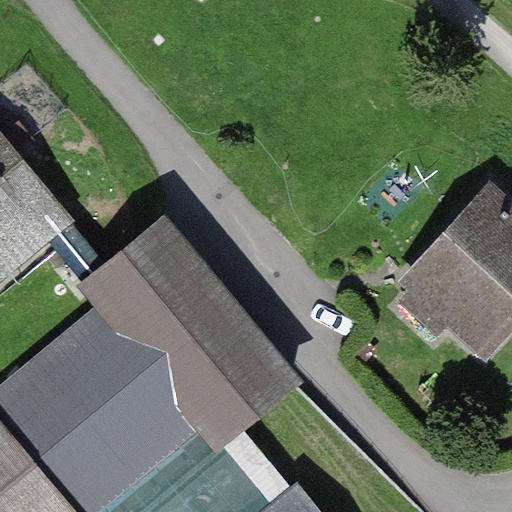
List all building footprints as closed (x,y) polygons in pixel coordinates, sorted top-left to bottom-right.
[(65,287),(102,255),(0,137),(0,289),(39,256),(65,287)] [(511,342),(511,221),(482,192),(394,282),(485,370),(511,342)] [(287,375),(149,215),(102,255),(65,287),(83,307),(191,433),(203,447),(240,415),(287,375)] [(98,511),(191,433),(83,307),(0,378),(0,511),(98,511)] [(323,511),(240,415),(203,447),(246,496),(227,511),(323,511)]
